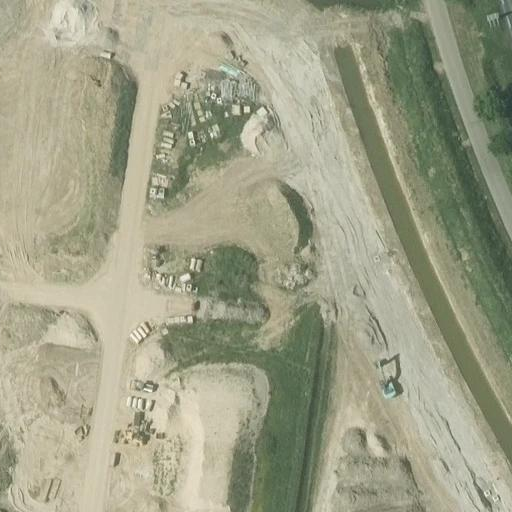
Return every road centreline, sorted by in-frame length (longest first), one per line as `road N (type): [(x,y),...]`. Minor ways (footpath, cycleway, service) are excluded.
road 1 (residential): [(498,511),(351,227),(288,57),(182,0)]
road 2 (residential): [(144,0),(147,85),(90,511)]
road 3 (unclassified): [(511,226),(433,0)]
